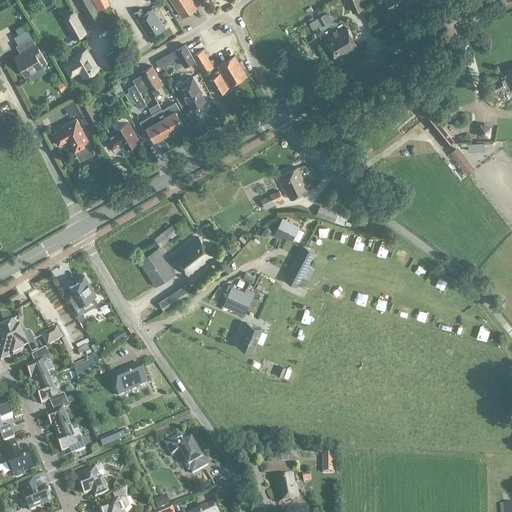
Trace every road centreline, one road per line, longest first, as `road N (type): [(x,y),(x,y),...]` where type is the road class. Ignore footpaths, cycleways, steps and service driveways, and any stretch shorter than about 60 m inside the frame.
road 1 (residential): [(243,511),(218,443),(80,227)]
road 2 (unclassified): [(511,333),(459,277),(306,152),(277,116)]
road 3 (residential): [(277,116),(480,0)]
road 4 (residential): [(80,227),(277,116)]
road 5 (residential): [(80,227),(0,77)]
road 6 (residential): [(0,376),(18,386),(76,511)]
road 7 (residential): [(127,70),(231,9)]
